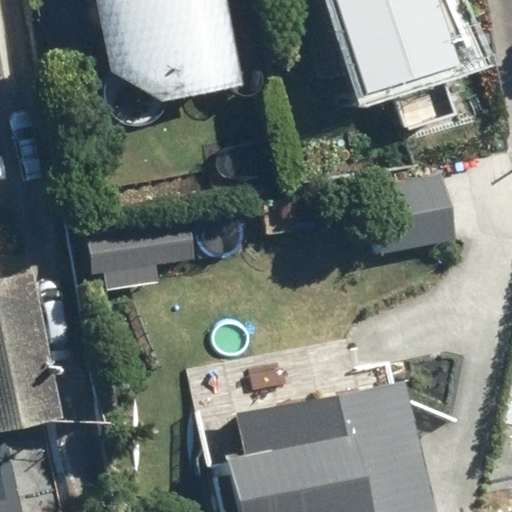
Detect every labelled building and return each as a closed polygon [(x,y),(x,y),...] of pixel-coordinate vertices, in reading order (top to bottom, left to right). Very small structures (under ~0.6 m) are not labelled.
[(195,0),(66,0),(78,72),(118,104),(210,89),(195,0)] [(276,0),(300,79),(316,75),(322,96),(358,86),(372,132),(422,117),(407,69),(412,68),(405,46),(422,41),(406,0),(276,0)] [(421,187),(343,200),(354,262),(432,249),(421,187)] [(188,223),(70,236),(75,278),(193,264),(188,223)] [(0,430),(63,418),(34,271),(0,277),(0,430)] [(434,511),(408,380),(234,415),(242,453),(226,456),(237,511),(434,511)]
